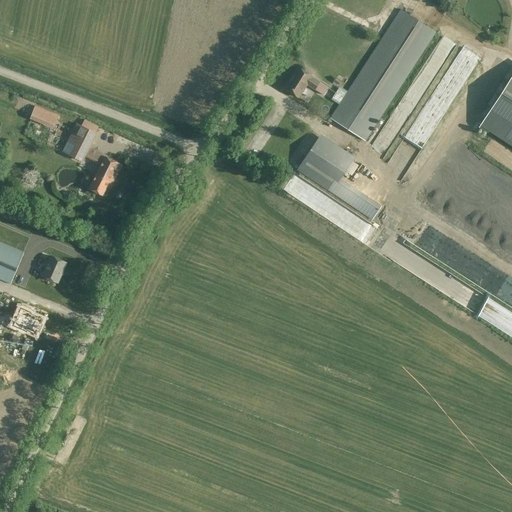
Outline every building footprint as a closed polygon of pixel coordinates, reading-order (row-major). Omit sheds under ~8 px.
[(334,114),(330,119),(339,124),(365,141),(435,32),(409,15),(401,10),(348,92),(334,114)] [(312,77),(298,68),(284,89),(298,98),(307,85),(314,89),(319,82),(311,77),(312,77)] [(487,133),(489,130),(511,144),(511,75),(478,127),(487,133)] [(53,129),(58,115),(34,105),(28,119),(53,129)] [(77,124),(63,152),(81,161),(95,133),(77,124)] [(317,139),(297,170),(331,192),(337,195),(341,189),(336,185),(340,178),(345,171),(351,162),(317,139)] [(106,187),(110,188),(122,165),(105,157),(88,189),(102,196),(106,187)] [(24,253),(0,242),(0,278),(10,284),(20,262),(24,253)] [(66,263),(51,256),(42,276),(57,283),(66,263)] [(22,306),(15,322),(18,323),(16,329),(23,332),(26,326),(29,328),(29,327),(38,330),(44,316),(32,311),(32,310),(22,306)]
